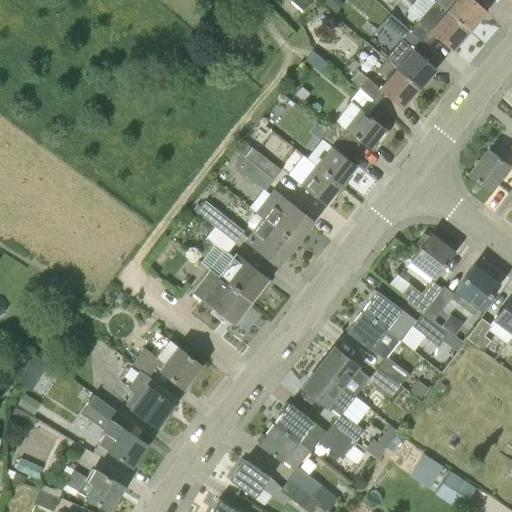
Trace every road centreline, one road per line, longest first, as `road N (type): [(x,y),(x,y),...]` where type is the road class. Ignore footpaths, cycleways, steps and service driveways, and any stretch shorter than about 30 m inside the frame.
road 1 (residential): [(159,511),(411,175)]
road 2 (track): [(136,262),(292,59)]
road 3 (residential): [(411,175),(511,50)]
road 4 (residential): [(511,250),(411,175)]
